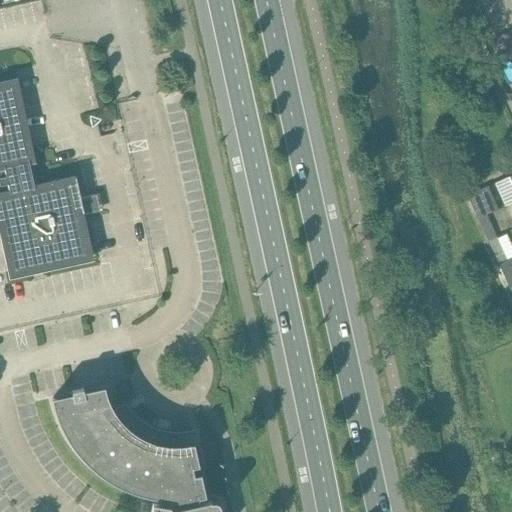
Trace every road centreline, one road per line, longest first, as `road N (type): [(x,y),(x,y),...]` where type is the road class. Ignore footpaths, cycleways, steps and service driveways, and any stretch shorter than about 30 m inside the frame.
road 1 (secondary): [(385,511),(273,0)]
road 2 (secondary): [(219,0),(328,511)]
road 3 (unclassified): [(0,365),(153,330),(179,304),(184,281),(124,0)]
road 4 (unknown): [(0,306),(107,285),(87,141)]
road 5 (unknown): [(21,23),(41,111),(60,133),(87,141)]
